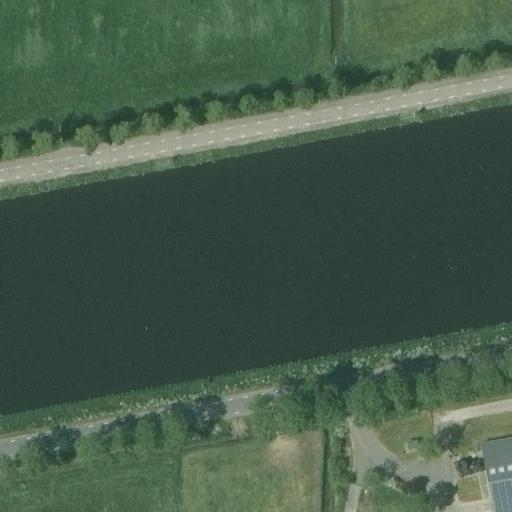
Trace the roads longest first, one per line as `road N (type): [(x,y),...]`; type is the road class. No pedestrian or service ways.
road 1 (tertiary): [(0,448),(511,353)]
road 2 (tertiary): [(0,173),(511,79)]
